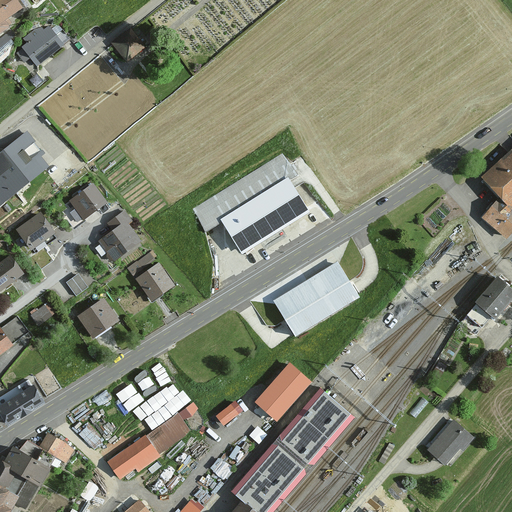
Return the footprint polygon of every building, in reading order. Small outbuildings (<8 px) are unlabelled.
[(2,0),(0,2),(0,35),(25,18),(12,0),(2,0)] [(64,50),(49,31),(18,55),(30,71),(36,67),(38,70),(64,50)] [(112,46),(126,63),(145,48),(132,31),(112,46)] [(0,151),(0,205),(2,208),(46,172),(17,137),(0,151)] [(511,146),(482,176),(501,196),(511,206),(511,205),(511,146)] [(206,232),(222,222),(291,180),(297,176),(283,153),(192,209),(206,232)] [(222,222),(241,254),(310,212),(291,180),(222,222)] [(68,201),(83,222),(106,206),(90,185),(68,201)] [(501,196),(480,216),(504,240),(511,231),(511,206),(501,196)] [(56,229),(41,209),(16,227),(30,247),(56,229)] [(97,240),(116,266),(143,247),(128,226),(132,222),(124,211),(107,223),(111,229),(97,240)] [(0,261),(0,291),(24,273),(9,254),(0,261)] [(133,278),(151,303),(174,288),(156,262),(133,278)] [(271,302),(293,339),(357,299),(335,263),(271,302)] [(511,295),(511,283),(498,271),(476,297),(479,300),(469,312),(482,322),(491,312),(495,315),(511,295)] [(88,287),(79,275),(67,283),(76,296),(88,287)] [(146,303),(137,289),(121,299),(130,313),(146,303)] [(77,315),(95,340),(119,322),(102,297),(77,315)] [(32,311),(39,323),(57,312),(50,300),(32,311)] [(2,326),(0,326),(0,352),(29,332),(18,316),(3,327),(2,326)] [(255,402),(275,420),(310,381),(290,363),(255,402)] [(130,409),(145,398),(133,380),(117,391),(130,409)] [(26,383),(0,399),(0,426),(38,404),(26,383)] [(240,496),(258,511),(272,511),(354,417),(348,412),(339,404),(326,393),(317,386),(229,487),(240,496)] [(234,402),(215,416),(223,426),(242,412),(234,402)] [(114,421),(124,414),(116,403),(106,410),(114,421)] [(178,413),(146,435),(158,454),(191,431),(178,413)] [(452,419),(426,449),(445,465),(460,448),(464,452),(475,438),(452,419)] [(48,432),(39,447),(65,461),(74,446),(48,432)] [(108,461),(120,479),(135,469),(138,473),(160,457),(158,454),(146,435),(108,461)] [(9,470),(28,480),(40,487),(51,468),(13,446),(4,462),(11,466),(9,470)] [(0,485),(19,497),(28,480),(9,470),(11,466),(4,462),(0,459),(0,485)] [(0,511),(10,511),(19,497),(0,485),(0,511)] [(258,511),(240,496),(226,511),(258,511)] [(125,511),(149,511),(151,511),(140,499),(125,511)] [(191,499),(180,511),(199,511),(204,507),(198,501),(196,504),(191,499)]
